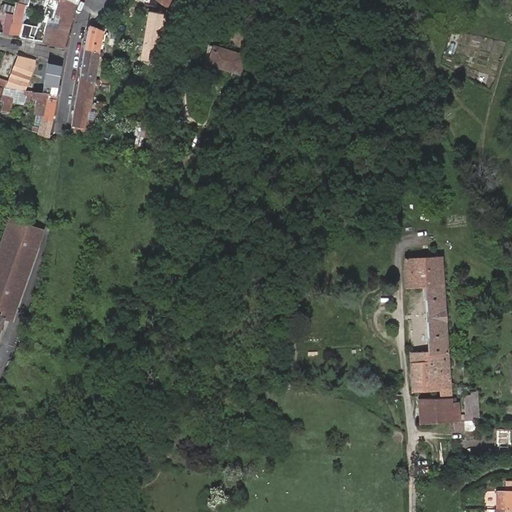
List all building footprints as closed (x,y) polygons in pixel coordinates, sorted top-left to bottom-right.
[(22,0),(21,2),(23,3),(22,6),(16,25),(13,24),(15,16),(3,13),(0,12),(0,32),(20,37),(24,24),(27,11),(28,8),(30,0),(22,0)] [(68,48),(79,5),(69,1),(68,4),(63,23),(51,21),(45,43),(68,48)] [(5,5),(3,13),(15,16),(17,9),(5,5)] [(167,13),(152,10),(144,58),(157,61),(160,38),(167,13)] [(24,24),(20,37),(30,39),(33,26),(24,24)] [(102,53),(105,30),(93,26),(91,28),(87,50),(102,53)] [(203,56),(201,63),(203,64),(204,60),(239,70),(245,53),(213,44),(211,48),(208,47),(205,56),(203,56)] [(82,79),(97,82),(102,53),(87,50),(82,79)] [(18,60),(36,66),(38,61),(20,57),(18,60)] [(8,81),(6,86),(25,89),(27,90),(36,66),(18,60),(16,59),(8,81)] [(44,93),(59,96),(64,67),(49,64),(44,93)] [(94,103),(97,82),(82,79),(78,100),(94,103)] [(6,86),(5,86),(0,101),(3,101),(1,110),(11,112),(13,103),(22,105),(23,100),(25,89),(6,86)] [(23,100),(34,102),(36,91),(27,90),(25,89),(23,100)] [(36,134),(50,140),(59,96),(44,93),(36,91),(34,102),(35,102),(33,115),(40,116),(38,128),(37,128),(36,134)] [(73,127),(88,129),(89,130),(94,103),(78,100),(73,127)] [(148,123),(136,121),(134,134),(136,134),(134,145),(146,147),(148,136),(146,136),(148,123)] [(422,191),(412,194),(412,216),(446,215),(446,200),(436,200),(436,190),(422,191)] [(0,344),(11,313),(18,315),(46,230),(13,219),(0,256),(0,344)] [(363,221),(348,220),(347,228),(362,229),(363,221)] [(446,257),(408,258),(409,288),(427,288),(430,351),(412,352),(413,391),(451,390),(446,257)] [(420,398),(421,423),(456,422),(456,432),(466,431),(465,421),(473,421),(479,421),(477,391),(470,392),(470,394),(464,395),(465,415),(461,415),(461,402),(453,402),(453,397),(420,398)]
